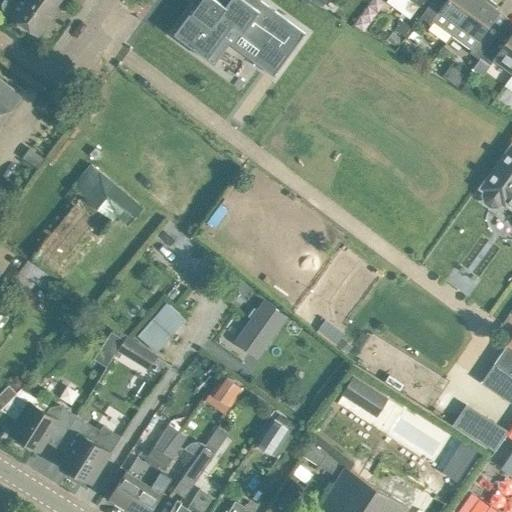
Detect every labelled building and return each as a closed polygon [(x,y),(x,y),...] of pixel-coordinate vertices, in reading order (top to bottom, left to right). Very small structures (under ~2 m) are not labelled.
[(61,0),(19,0),(9,14),(40,36),(51,21),(48,19),(61,0)] [(305,33),(260,0),(230,0),(226,6),(217,0),(202,0),(194,11),(192,9),(174,34),(214,63),(240,28),(267,48),(256,62),(271,73),(270,73),(274,76),(305,33)] [(410,18),(422,0),(387,0),(387,1),(410,18)] [(452,35),(477,0),(446,0),(445,3),(440,0),(432,0),(421,16),(430,23),(432,20),(452,35)] [(485,32),(500,11),(495,7),(497,4),(491,0),(485,0),(486,0),(485,0),(477,0),(452,35),(472,49),(470,52),(479,59),(480,58),(494,39),(485,32)] [(403,19),(396,28),(406,35),(413,26),(403,19)] [(501,29),(494,39),(480,58),(490,65),(495,59),(511,71),(511,33),(511,36),(501,29)] [(0,126),(22,95),(0,79),(0,126)] [(511,148),(484,187),(487,190),(486,195),(487,200),(492,203),(497,203),(501,200),(505,202),(507,199),(511,202),(511,148)] [(95,149),(90,155),(96,160),(101,155),(95,149)] [(114,219),(115,217),(127,226),(143,207),(107,177),(92,164),(74,186),(114,219)] [(168,258),(189,281),(214,258),(188,230),(172,244),(177,250),(168,258)] [(0,328),(9,316),(8,315),(17,303),(4,293),(7,289),(0,284),(0,328)] [(257,357),(286,316),(264,301),(235,342),(257,357)] [(168,303),(153,318),(171,335),(186,319),(168,303)] [(171,335),(153,318),(138,335),(156,351),(171,335)] [(326,319),(316,332),(326,340),(337,327),(326,319)] [(354,346),(343,337),(337,345),(348,354),(354,346)] [(494,363),(482,380),(511,400),(511,347),(507,344),(494,363)] [(224,373),(212,390),(233,404),(245,387),(224,373)] [(349,373),(334,401),(382,426),(397,398),(349,373)] [(0,397),(6,404),(17,393),(9,384),(0,393),(0,397)] [(283,388),(276,398),(283,403),(284,402),(296,410),(301,402),(289,394),(290,393),(283,388)] [(29,401),(10,431),(20,438),(19,440),(20,445),(25,448),(30,447),(32,445),(40,450),(47,441),(57,447),(77,415),(60,404),(50,406),(47,412),(29,401)] [(157,412),(152,419),(161,425),(165,418),(157,412)] [(77,415),(57,447),(68,454),(62,464),(70,469),(69,471),(70,477),(75,480),(81,478),(82,476),(92,483),(111,452),(121,437),(104,426),(101,430),(95,426),(77,415)] [(274,418),(263,435),(280,446),(292,430),(274,418)] [(152,419),(148,426),(157,431),(161,425),(152,419)] [(128,508),(163,452),(162,452),(173,434),(164,428),(144,460),(137,456),(128,471),(126,470),(109,497),(128,508)] [(214,432),(186,474),(196,481),(224,439),(214,432)] [(173,434),(162,452),(163,452),(170,457),(182,439),(173,434)] [(321,467),(331,452),(313,437),(302,455),(321,467)] [(462,439),(454,450),(469,460),(477,448),(462,439)] [(511,450),(501,467),(511,474),(511,450)] [(170,457),(163,452),(128,508),(133,511),(150,511),(163,493),(161,491),(170,477),(161,472),(170,457)] [(334,475),(342,460),(331,452),(321,467),(334,475)] [(411,511),(414,507),(349,465),(317,511),(411,511)] [(295,481),(288,491),(299,498),(306,488),(295,481)] [(203,511),(212,499),(198,490),(185,511),(175,504),(169,511),(203,511)] [(462,511),(467,511),(478,499),(470,493),(459,509),(462,511)] [(241,511),(245,506),(235,500),(228,511),(241,511)]
